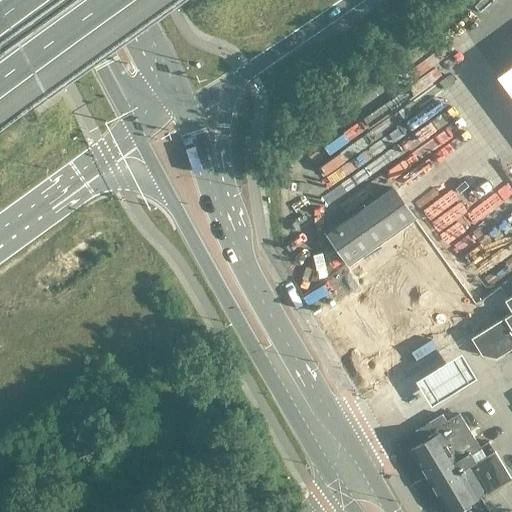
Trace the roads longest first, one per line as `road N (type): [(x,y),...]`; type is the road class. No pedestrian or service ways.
road 1 (primary): [(137,134),(260,358),(345,468)]
road 2 (primary): [(345,468),(227,226)]
road 3 (motorway): [(0,239),(137,134)]
road 4 (primary): [(65,0),(137,134)]
road 5 (motorway): [(227,226),(221,148),(236,80)]
road 6 (motorway): [(236,80),(354,0)]
road 7 (motorway): [(0,82),(114,0)]
road 8 (primary): [(227,226),(184,107)]
road 9 (primary): [(184,107),(128,0)]
